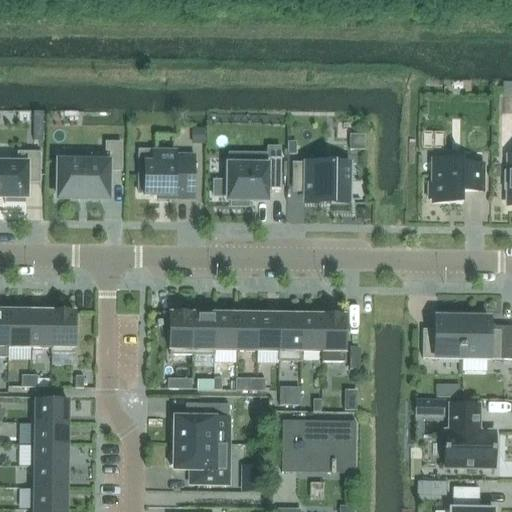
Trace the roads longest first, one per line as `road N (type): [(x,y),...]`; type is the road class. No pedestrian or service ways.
road 1 (residential): [(105,257),(511,263)]
road 2 (residential): [(105,257),(105,404),(134,445),(135,511)]
